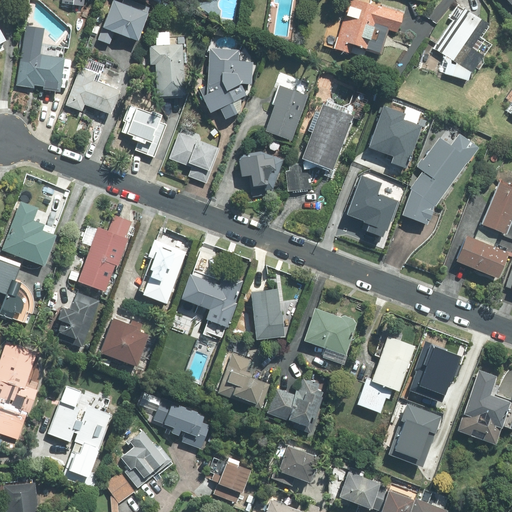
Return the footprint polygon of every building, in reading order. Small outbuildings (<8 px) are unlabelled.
[(112,35),(135,43),(146,9),(121,0),(120,0),(119,4),(109,1),(96,40),(109,45),(112,35)] [(511,0),(501,0),(509,9),(511,6),(511,0)] [(383,33),(394,36),(399,16),(344,2),(333,49),(349,53),(350,49),(378,55),(383,33)] [(466,83),(468,73),(486,44),(477,38),(485,26),(462,11),(435,52),(444,57),(443,74),(466,83)] [(61,46),(37,43),(35,54),(17,52),(13,86),(56,91),(61,46)] [(142,59),(138,63),(141,67),(146,67),(147,98),(183,96),(180,45),(152,46),(152,49),(147,49),(147,59),(142,59)] [(243,96),(240,92),(244,85),(250,85),(251,63),(236,63),(237,50),(205,49),(203,85),(194,92),(206,117),(216,111),(222,122),(237,115),(238,99),(243,96)] [(90,82),(92,75),(75,68),(61,105),(79,111),(81,106),(105,116),(115,91),(90,82)] [(304,97),(302,96),(307,83),(280,74),(275,87),(260,133),(289,143),(304,97)] [(383,103),(368,145),(392,154),(389,161),(403,166),(419,123),(401,116),(403,110),(383,103)] [(304,132),(307,133),(297,158),(329,170),(349,118),(318,105),(315,113),(312,112),(304,132)] [(163,126),(155,123),(157,117),(126,106),(116,132),(120,134),(115,146),(150,159),(163,126)] [(190,168),(186,178),(202,184),(216,151),(177,135),(167,159),(190,168)] [(424,227),(431,205),(434,207),(477,152),(457,137),(446,151),(434,141),(412,169),(418,173),(408,187),(400,217),(424,227)] [(258,155),(236,156),(237,178),(244,178),(244,188),(264,186),(279,167),(278,160),(258,155)] [(309,190),(308,174),(301,165),(284,166),(285,191),(309,190)] [(361,175),(347,212),(368,220),(365,230),(379,235),(394,198),(377,192),(381,182),(361,175)] [(494,280),(503,253),(511,256),(511,253),(511,239),(505,237),(511,215),(511,188),(492,183),(478,226),(474,238),(462,234),(452,266),(494,280)] [(31,220),(35,208),(15,201),(0,247),(0,249),(39,268),(52,235),(37,230),(39,223),(31,220)] [(124,241),(121,240),(128,222),(112,216),(105,233),(96,229),(75,280),(103,292),(124,241)] [(135,282),(131,281),(124,300),(162,314),(183,254),(149,242),(143,258),(147,260),(141,276),(138,275),(135,282)] [(177,301),(206,311),(199,333),(218,340),(245,260),(226,253),(215,286),(186,276),(177,301)] [(11,279),(16,264),(0,258),(0,290),(4,292),(0,302),(0,312),(24,321),(32,300),(32,299),(32,298),(32,297),(32,296),(32,295),(31,294),(31,293),(31,292),(30,292),(30,291),(30,290),(29,290),(29,289),(28,288),(28,287),(27,287),(27,286),(26,286),(25,285),(24,284),(23,283),(22,283),(22,282),(21,282),(20,282),(20,281),(19,281),(18,281),(11,279)] [(276,289),(245,292),(250,340),(282,337),(276,289)] [(52,338),(61,341),(79,348),(96,301),(80,295),(72,292),(65,311),(57,308),(52,324),(56,325),(52,338)] [(311,307),(299,341),(343,356),(354,323),(311,307)] [(147,337),(137,333),(139,327),(128,323),(126,329),(107,322),(95,355),(134,370),(147,337)] [(377,414),(385,392),(395,396),(414,347),(386,336),(367,385),(361,383),(353,404),(377,414)] [(0,433),(15,439),(32,391),(22,387),(35,351),(3,340),(0,347),(0,433)] [(424,341),(407,387),(440,398),(456,353),(424,341)] [(260,385),(247,380),(253,364),(228,355),(223,372),(215,395),(252,408),(260,385)] [(492,445),(499,427),(508,431),(511,422),(511,406),(496,400),(486,396),(494,376),(476,369),(452,430),(492,445)] [(321,392),(317,391),(319,386),(300,379),(293,396),(273,388),(264,412),(302,427),(306,418),(310,420),(321,392)] [(66,444),(71,431),(67,430),(74,411),(71,410),(77,393),(63,388),(45,436),(66,444)] [(147,409),(143,421),(183,436),(179,444),(198,451),(207,425),(196,421),(198,416),(144,396),(140,407),(147,409)] [(407,402),(387,451),(420,464),(440,415),(407,402)] [(74,445),(64,473),(84,481),(107,416),(85,407),(71,444),(74,445)] [(126,452),(115,460),(132,484),(135,489),(144,482),(169,464),(157,447),(153,450),(136,427),(118,440),(126,452)] [(282,448),(272,472),(303,484),(313,461),(282,448)] [(245,471),(235,467),(238,460),(227,457),(224,464),(222,463),(210,498),(233,506),(245,471)] [(345,470),(333,498),(365,511),(376,482),(345,470)] [(118,474),(101,487),(116,505),(133,492),(118,474)] [(0,511),(31,511),(30,483),(0,485),(0,511)] [(384,488),(374,511),(442,511),(443,511),(384,488)] [(318,511),(319,511),(292,500),(289,510),(265,500),(260,511),(318,511)]
